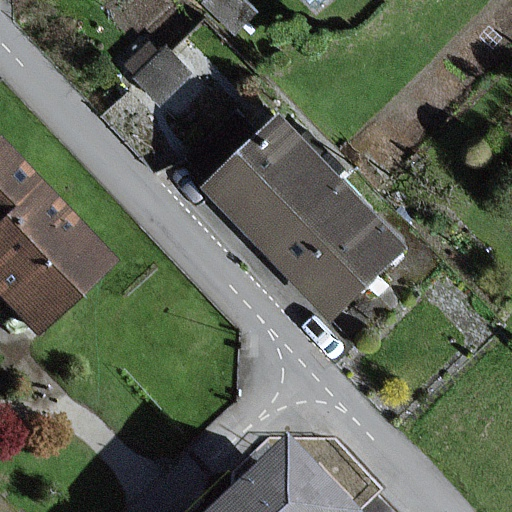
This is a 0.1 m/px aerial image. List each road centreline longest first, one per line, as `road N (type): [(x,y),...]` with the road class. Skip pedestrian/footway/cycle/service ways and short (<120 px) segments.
road 1 (residential): [(0,38),(308,373)]
road 2 (residential): [(159,511),(308,373)]
road 3 (residential): [(308,373),(445,511)]
